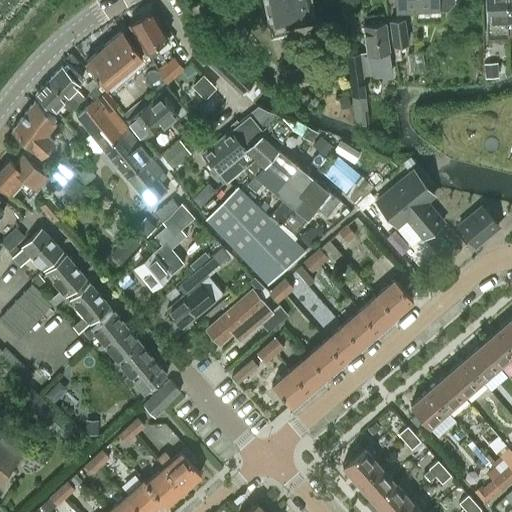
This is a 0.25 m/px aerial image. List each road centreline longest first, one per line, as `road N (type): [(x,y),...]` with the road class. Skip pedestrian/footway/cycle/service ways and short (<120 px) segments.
road 1 (residential): [(267,454),(485,264),(511,260)]
road 2 (unclassified): [(0,111),(61,36),(113,0)]
road 3 (unknown): [(189,0),(235,76),(268,108)]
